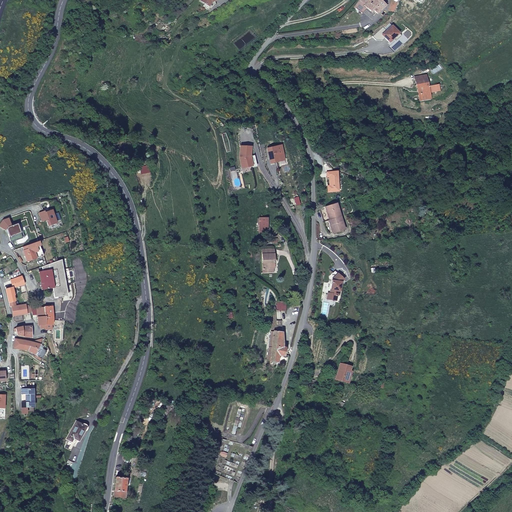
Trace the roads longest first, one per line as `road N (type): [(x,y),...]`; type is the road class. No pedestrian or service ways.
road 1 (secondary): [(106,511),(116,441),(147,349),(146,304),(124,191),(97,157),(42,130),(29,112),(62,0)]
road 2 (unclassified): [(313,272),(312,156),(299,127),(248,68),(308,0)]
road 3 (track): [(406,85),(283,90),(252,61),(381,47)]
road 4 (unclassified): [(234,511),(292,371),(313,272)]
road 5 (residential): [(313,272),(289,209),(245,134)]
